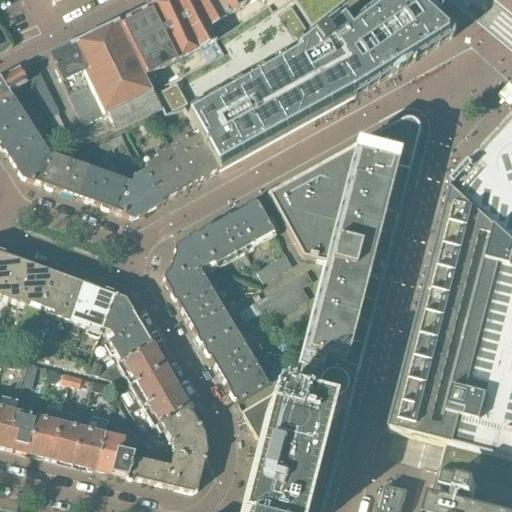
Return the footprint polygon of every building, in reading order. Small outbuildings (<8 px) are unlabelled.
[(197,56),(168,0),(163,0),(153,6),(149,8),(178,66),(197,56)] [(187,0),(168,0),(197,56),(214,47),(208,34),(187,0)] [(213,0),(187,0),(208,34),(227,22),(213,0)] [(238,0),(213,0),(227,22),(234,32),(252,20),(246,11),(244,8),(238,0)] [(263,0),(238,0),(244,8),(246,11),(252,20),(269,9),(273,16),(274,15),(263,0)] [(286,0),(263,0),(274,15),(290,5),(286,0)] [(333,0),(286,0),(290,5),(293,3),(310,30),(339,8),(333,0)] [(342,13),(306,42),(352,102),(379,85),(448,42),(451,40),(452,32),(452,31),(452,30),(450,29),(418,0),(416,0),(415,1),(414,0),(382,0),(358,18),(350,25),(342,13)] [(333,0),(339,8),(350,0),(333,0)] [(146,83),(178,66),(149,8),(121,23),(115,26),(138,67),(146,83)] [(115,26),(68,48),(102,119),(105,117),(114,134),(161,112),(146,83),(138,67),(115,26)] [(0,39),(7,51),(10,50),(11,49),(0,32),(0,39)] [(297,55),(186,118),(198,140),(218,175),(244,161),(352,102),(306,42),(295,50),(297,55)] [(47,58),(49,62),(81,129),(102,119),(68,48),(56,54),(47,58)] [(35,65),(24,70),(45,112),(48,118),(52,116),(53,119),(58,117),(58,118),(60,117),(35,65)] [(0,110),(12,102),(15,100),(16,101),(29,92),(25,85),(18,72),(0,81),(0,110)] [(37,141),(12,102),(0,110),(0,149),(7,160),(37,141)] [(50,132),(42,115),(38,118),(44,131),(38,135),(40,138),(50,132)] [(52,116),(48,118),(53,130),(61,124),(58,118),(58,117),(53,119),(52,116)] [(165,128),(168,127),(165,120),(154,124),(161,136),(167,133),(165,128)] [(70,142),(61,124),(53,130),(62,147),(70,142)] [(150,136),(152,140),(161,136),(154,124),(142,130),(141,134),(143,139),(150,136)] [(417,137),(417,136),(417,135),(417,133),(416,131),(416,130),(415,130),(414,128),(413,127),(412,126),(409,125),(407,124),(405,124),(403,124),(402,124),(400,125),(267,198),(302,262),(328,269),(293,402),(346,416),(417,140),(417,137)] [(511,124),(511,125),(510,126),(492,146),(491,146),(471,169),(471,168),(452,189),(453,190),(420,321),(397,408),(391,432),(390,435),(393,435),(398,437),(445,449),(511,465),(511,124)] [(109,144),(111,151),(124,145),(120,139),(109,144)] [(191,190),(218,175),(198,140),(186,147),(185,143),(169,152),(191,190)] [(21,182),(40,189),(51,159),(49,160),(37,141),(7,160),(21,182)] [(111,151),(109,144),(100,148),(103,154),(111,151)] [(77,164),(89,169),(94,155),(96,149),(79,156),(77,164)] [(144,170),(163,205),(191,190),(169,152),(154,160),(156,163),(144,170)] [(97,171),(101,158),(94,155),(89,169),(97,171)] [(40,189),(65,198),(76,202),(88,172),(51,159),(40,189)] [(76,202),(79,203),(113,216),(124,185),(88,172),(76,202)] [(113,216),(120,218),(131,223),(158,208),(141,176),(131,182),(132,182),(130,187),(124,185),(113,216)] [(253,207),(226,221),(246,257),(254,252),(252,248),(272,238),(258,212),(253,207)] [(226,221),(197,237),(213,267),(214,269),(234,259),(236,262),(246,257),(226,221)] [(197,237),(187,243),(177,248),(169,269),(179,274),(193,297),(207,290),(198,275),(213,267),(197,237)] [(22,267),(0,258),(0,301),(8,304),(22,267)] [(291,270),(284,259),(256,275),(262,287),(291,270)] [(52,278),(22,267),(8,304),(25,311),(26,307),(40,312),(52,278)] [(169,269),(163,286),(185,323),(220,302),(214,294),(210,296),(207,290),(193,297),(179,274),(169,269)] [(312,285),(306,276),(253,306),(259,316),(266,312),(301,292),(312,285)] [(83,289),(52,278),(40,312),(53,317),(51,320),(68,327),(83,289)] [(97,341),(100,334),(113,300),(83,289),(68,327),(66,334),(77,338),(80,331),(85,333),(84,336),(86,337),(97,341)] [(273,323),(307,303),(301,292),(266,312),(273,323)] [(149,348),(123,304),(113,300),(100,334),(108,337),(110,341),(105,344),(118,365),(115,367),(115,368),(149,348)] [(185,323),(201,349),(232,331),(221,314),(225,311),(220,302),(185,323)] [(297,340),(289,328),(279,334),(286,347),(297,340)] [(201,349),(218,378),(252,357),(247,348),(244,350),(236,337),(232,331),(201,349)] [(0,347),(0,353),(22,359),(25,346),(20,344),(18,352),(14,351),(16,344),(7,342),(5,349),(0,347)] [(25,346),(22,359),(53,368),(54,362),(53,361),(54,359),(27,351),(28,347),(25,346)] [(116,369),(100,378),(100,379),(109,381),(116,394),(161,368),(149,348),(115,368),(116,369)] [(218,378),(235,406),(266,388),(254,368),(258,366),(252,357),(218,378)] [(0,372),(22,379),(25,366),(3,360),(0,370),(0,372)] [(54,362),(53,368),(84,376),(86,370),(54,362)] [(49,386),(52,373),(25,366),(22,379),(49,386)] [(173,388),(161,368),(116,394),(128,415),(173,388)] [(67,388),(69,378),(63,377),(60,387),(67,388)] [(69,378),(67,388),(76,390),(78,380),(69,378)] [(185,409),(173,388),(128,415),(130,417),(140,410),(151,429),(185,409)] [(259,446),(272,397),(271,397),(240,415),(257,443),(259,446)] [(243,506),(241,511),(320,511),(346,416),(293,402),(272,397),(259,446),(257,443),(241,505),(244,505),(243,506)] [(0,449),(4,451),(15,404),(0,400),(0,449)] [(4,451),(26,456),(35,420),(29,418),(32,408),(15,404),(4,451)] [(202,436),(185,409),(151,429),(158,426),(169,445),(171,455),(203,464),(205,455),(202,436)] [(26,456),(49,462),(60,415),(44,411),(41,422),(35,420),(26,456)] [(49,462),(71,467),(80,431),(73,429),(76,419),(60,415),(49,462)] [(102,437),(105,426),(88,422),(85,432),(80,431),(71,467),(93,472),(102,436),(102,437)] [(137,428),(142,437),(148,434),(143,425),(137,428)] [(93,472),(125,480),(130,460),(135,441),(123,438),(122,442),(102,437),(102,436),(93,472)] [(141,449),(160,453),(162,444),(143,440),(141,449)] [(160,453),(141,449),(139,457),(158,461),(160,453)] [(130,460),(125,480),(131,481),(141,484),(144,485),(149,486),(153,487),(173,492),(192,497),(195,495),(195,492),(196,490),(198,480),(199,477),(202,467),(203,464),(171,455),(161,453),(157,467),(148,465),(135,462),(130,460)] [(429,511),(511,511),(511,492),(439,474),(429,511)] [(401,511),(406,496),(386,491),(386,489),(385,489),(379,510),(378,510),(377,511),(401,511)]
